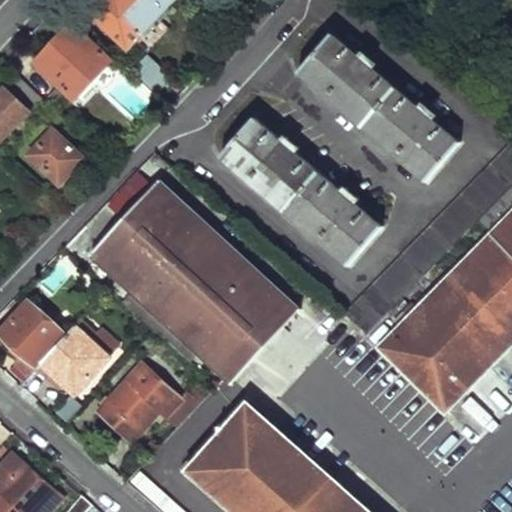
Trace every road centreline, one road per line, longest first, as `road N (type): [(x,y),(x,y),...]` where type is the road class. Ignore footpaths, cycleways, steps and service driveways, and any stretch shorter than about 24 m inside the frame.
road 1 (residential): [(288,0),(0,303)]
road 2 (residential): [(0,394),(134,511)]
